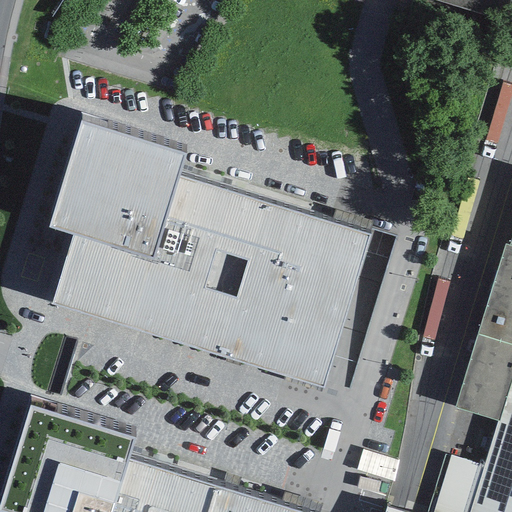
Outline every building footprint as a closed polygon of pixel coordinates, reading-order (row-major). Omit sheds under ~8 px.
[(503,0),(453,0),(499,14),(503,0)] [(186,133),(84,103),(53,205),(76,212),(155,235),(177,162),(186,133)] [(155,235),(76,212),(51,290),(325,373),(372,220),(177,162),(155,235)] [(449,455),(431,511),(511,511),(511,237),(509,245),(505,244),(454,407),(497,421),(483,465),(449,455)] [(132,416),(31,386),(0,488),(23,495),(80,511),(103,511),(124,445),(132,416)] [(367,433),(359,455),(395,467),(403,445),(367,433)] [(103,511),(80,511),(23,495),(17,511),(316,511),(319,504),(124,445),(103,511)]
